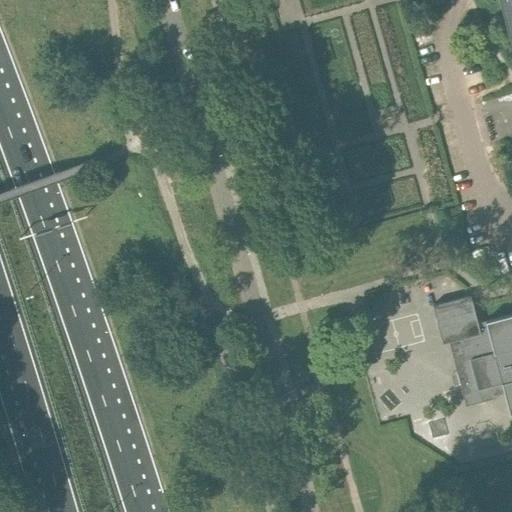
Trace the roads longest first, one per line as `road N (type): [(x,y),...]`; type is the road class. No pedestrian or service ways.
road 1 (residential): [(310,511),(163,0)]
road 2 (trunk): [(133,511),(0,110)]
road 3 (residential): [(511,229),(492,224),(443,57),(451,0)]
road 4 (trunk): [(0,308),(64,511)]
